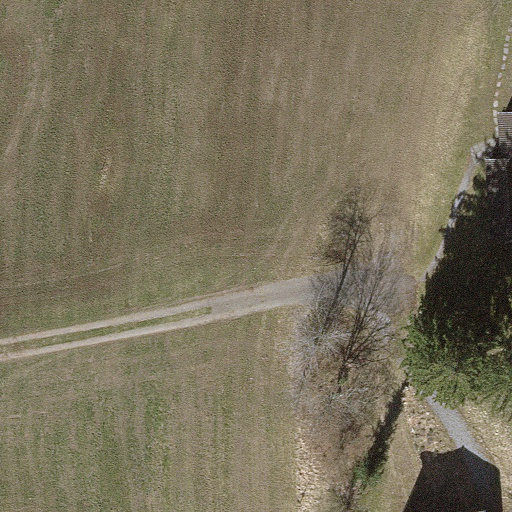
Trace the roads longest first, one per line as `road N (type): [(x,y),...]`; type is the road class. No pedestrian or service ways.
road 1 (track): [(0,351),(369,280),(404,510)]
road 2 (track): [(369,280),(435,271),(474,159)]
